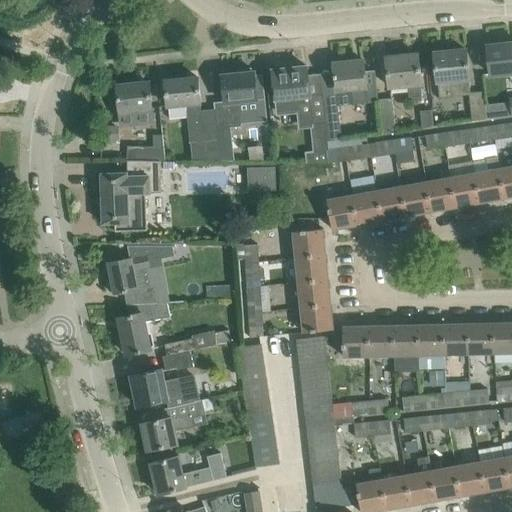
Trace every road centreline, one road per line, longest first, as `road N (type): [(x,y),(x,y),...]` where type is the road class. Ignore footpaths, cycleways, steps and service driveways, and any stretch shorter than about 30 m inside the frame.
road 1 (residential): [(511,304),(373,303),(366,252),(511,218)]
road 2 (residential): [(69,325),(42,190),(43,144),(65,63),(97,0)]
road 3 (residential): [(198,0),(214,14),(259,25),(511,8)]
road 4 (residential): [(119,511),(69,325)]
